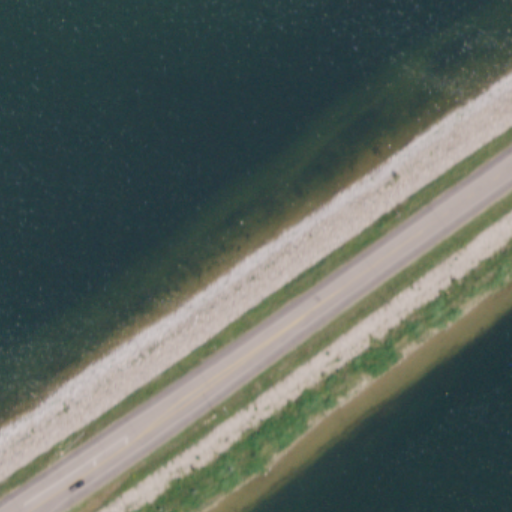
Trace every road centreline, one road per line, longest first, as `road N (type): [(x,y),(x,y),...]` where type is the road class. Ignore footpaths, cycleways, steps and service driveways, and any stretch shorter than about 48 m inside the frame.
road 1 (primary): [(115,417),(511,127)]
road 2 (primary): [(14,488),(115,417)]
